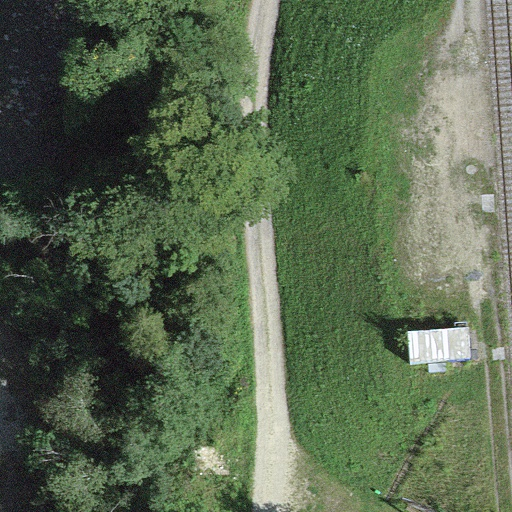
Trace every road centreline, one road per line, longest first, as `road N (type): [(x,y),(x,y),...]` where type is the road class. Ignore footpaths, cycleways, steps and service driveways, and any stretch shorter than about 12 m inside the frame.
road 1 (track): [(277,465),(252,123),(263,0)]
road 2 (track): [(479,256),(465,0)]
